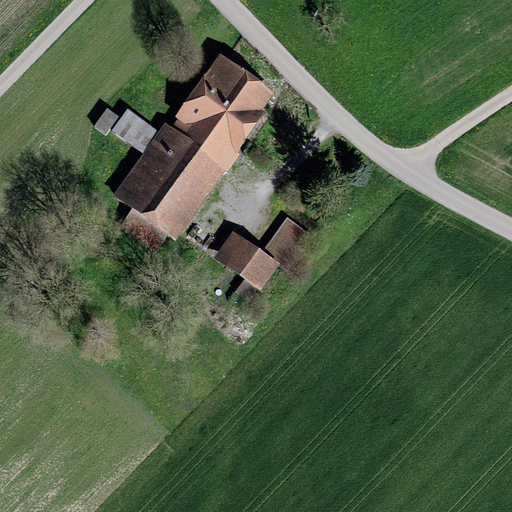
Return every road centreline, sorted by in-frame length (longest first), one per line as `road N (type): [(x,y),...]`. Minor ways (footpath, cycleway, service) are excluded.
road 1 (residential): [(511,229),(337,124),(211,0)]
road 2 (track): [(0,94),(92,0)]
road 3 (track): [(511,97),(408,171)]
